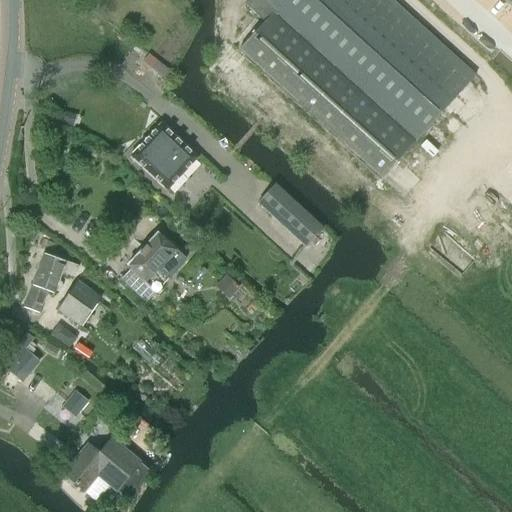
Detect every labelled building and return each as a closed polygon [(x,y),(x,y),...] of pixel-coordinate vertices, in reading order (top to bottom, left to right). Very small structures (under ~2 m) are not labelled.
[(381,180),(416,141),(475,77),(390,0),(249,0),(245,5),(264,22),(238,50),(381,180)] [(141,168),(167,190),(193,159),(168,137),(141,168)] [(511,148),(472,190),(511,224),(511,148)] [(256,204),(304,249),(322,230),(274,185),(256,204)] [(126,266),(129,269),(120,280),(146,303),(155,293),(145,283),(157,270),(168,280),(185,261),(174,251),(156,234),(126,266)] [(42,254),(23,308),(38,314),(46,292),(52,294),(54,291),(56,292),(59,291),(60,289),(61,287),(61,284),(60,282),(57,281),(60,274),(73,278),(78,267),(64,262),(42,254)] [(56,311),(80,328),(100,299),(76,282),(56,311)] [(23,331),(0,356),(0,377),(6,370),(8,372),(21,383),(39,363),(24,349),(32,340),(23,331)] [(74,390),(65,401),(79,411),(88,400),(74,390)] [(87,445),(62,475),(84,493),(95,502),(109,486),(116,492),(126,500),(130,503),(138,489),(148,471),(139,464),(140,463),(111,439),(99,454),(87,445)]
